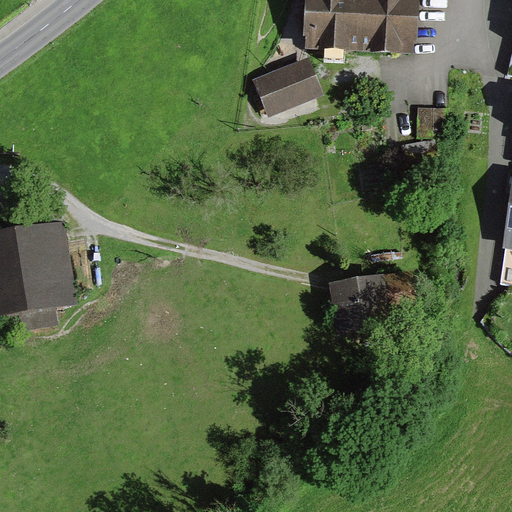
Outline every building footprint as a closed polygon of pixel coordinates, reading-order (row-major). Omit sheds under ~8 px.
[(413,0),(313,0),(313,46),(414,46),(413,0)] [(272,104),(323,82),(312,57),(261,79),(272,104)] [(419,138),(436,139),(437,111),(420,110),(419,138)] [(442,178),(441,145),(403,147),(405,179),(442,178)] [(511,185),(500,280),(511,281),(511,185)] [(60,233),(0,241),(0,315),(70,306),(60,233)] [(384,283),(330,291),(337,344),(391,337),(384,283)]
